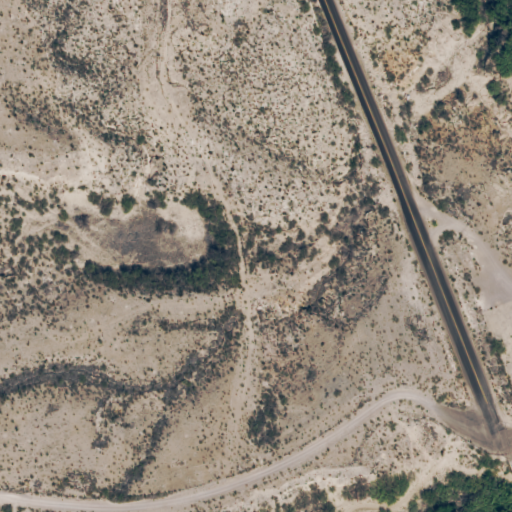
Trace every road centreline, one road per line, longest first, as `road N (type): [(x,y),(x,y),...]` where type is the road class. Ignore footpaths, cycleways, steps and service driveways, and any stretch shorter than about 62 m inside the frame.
road 1 (track): [(0,498),(165,502),(322,448),(390,395),(419,395),(496,437)]
road 2 (track): [(260,470),(237,275),(154,187),(130,123),(112,0)]
road 3 (secondary): [(331,0),(506,458)]
road 4 (track): [(411,204),(461,228),(491,281),(511,293)]
